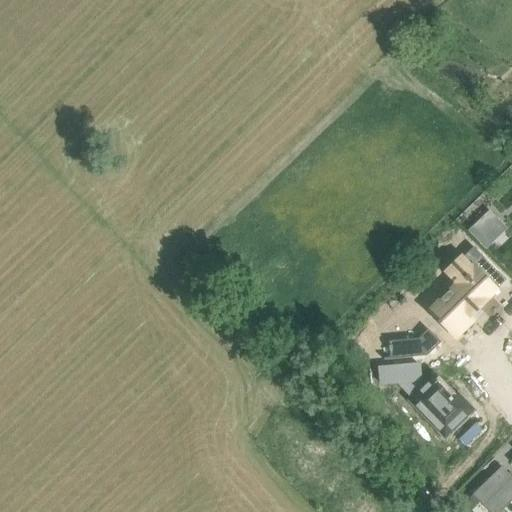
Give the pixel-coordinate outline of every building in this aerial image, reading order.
[(477,222),(467,232),(479,244),(490,234),(477,222)] [(456,285),(436,304),(447,316),(441,322),(456,338),(472,322),(468,318),(490,296),(487,293),(503,278),(473,248),(445,275),(456,285)] [(429,333),(420,342),(422,358),(427,357),(440,344),(429,333)] [(419,365),(379,368),(381,385),(396,383),(412,400),(410,401),(445,437),(472,411),(458,395),(453,400),(433,379),(424,388),(420,383),(420,381),(419,365)] [(511,477),(501,467),(473,495),(489,511),(501,511),(511,501),(511,477)]
